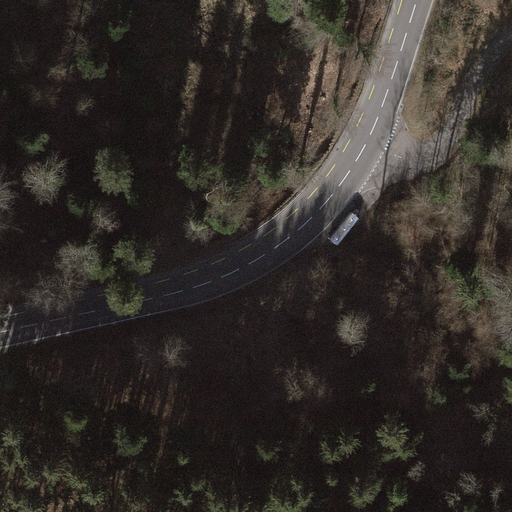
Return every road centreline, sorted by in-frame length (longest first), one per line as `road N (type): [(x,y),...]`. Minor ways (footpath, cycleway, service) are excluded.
road 1 (secondary): [(0,331),(154,298),(250,264),(313,218),(363,148)]
road 2 (tertiary): [(363,148),(402,157),(438,150),(460,124),(493,53),(511,39)]
road 3 (secondary): [(363,148),(419,0)]
